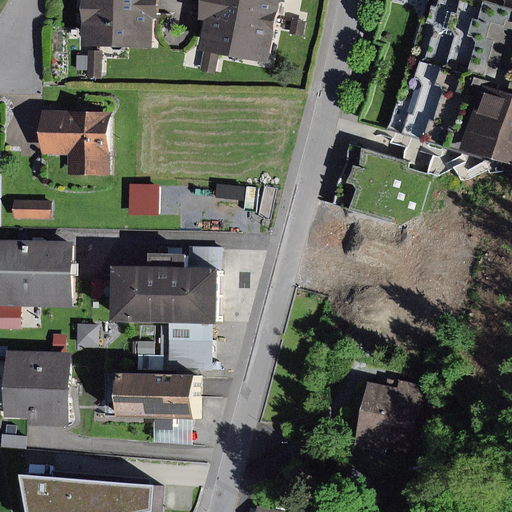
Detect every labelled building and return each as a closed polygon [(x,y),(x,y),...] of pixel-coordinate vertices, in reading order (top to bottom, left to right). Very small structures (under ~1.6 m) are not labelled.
[(164,0),(94,0),(94,43),(163,44),(164,0)] [(223,69),(227,48),(276,58),(288,0),(215,0),(206,47),(213,49),(209,67),(223,69)] [(473,148),(511,160),(511,5),(498,1),(495,0),(406,0),(388,60),(387,60),(369,116),(396,125),(415,130),(440,138),(455,143),(473,148)] [(314,16),(299,12),(295,29),(310,32),(314,16)] [(110,48),(97,48),(96,75),(110,76),(110,48)] [(118,172),(118,149),(120,149),(119,104),(48,105),(49,150),(73,150),(73,172),(118,172)] [(418,159),(361,142),(344,201),(401,217),(418,159)] [(163,212),(164,180),(135,179),(135,211),(163,212)] [(61,196),(19,196),(19,218),(61,218),(61,196)] [(422,223),(404,284),(454,298),(471,238),(422,223)] [(86,237),(8,232),(3,302),(82,307),(86,237)] [(128,317),(183,317),(214,317),(233,317),(232,264),(197,264),(196,248),(159,249),(159,262),(128,262),(128,317)] [(214,335),(214,317),(183,317),(184,335),(179,335),(179,371),(129,369),(127,412),(165,414),(163,439),(202,441),(203,416),(205,416),(207,374),(225,374),(225,335),(214,335)] [(79,408),(78,408),(82,349),(17,346),(13,412),(42,413),(42,421),(79,421),(79,408)] [(406,386),(378,381),(365,444),(395,450),(396,446),(419,451),(433,384),(407,378),(406,386)] [(135,511),(136,475),(78,475),(80,453),(53,451),(51,475),(42,475),(42,511),(135,511)]
